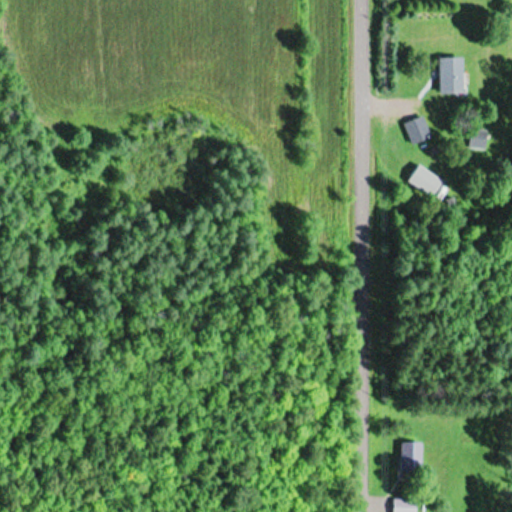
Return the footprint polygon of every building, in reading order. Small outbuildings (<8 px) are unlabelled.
[(459,58),(434,58),(434,93),(459,93),(459,58)] [(427,138),(419,117),(398,124),(406,145),(427,138)] [(479,131),(465,131),(464,150),(479,150),(479,131)] [(402,183),(428,199),(438,181),(413,166),(402,183)] [(415,511),(415,499),(388,499),(388,511),(415,511)]
